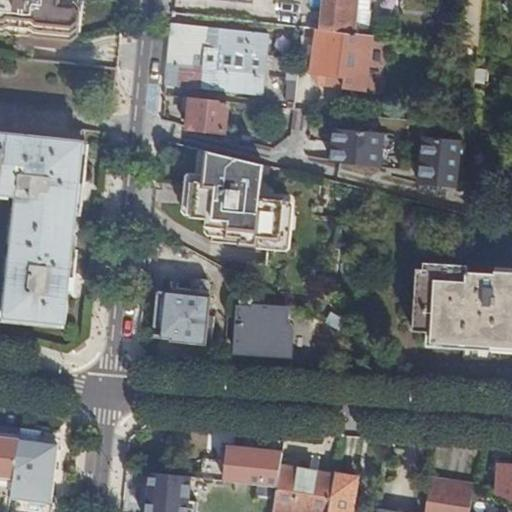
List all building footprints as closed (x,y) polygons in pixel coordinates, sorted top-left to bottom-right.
[(0,0),(0,18),(4,19),(8,16),(36,18),(37,22),(67,25),(70,0),(0,0)] [(368,10),(368,0),(323,0),(321,29),(359,33),(359,28),(361,9),(368,10)] [(478,46),(482,0),(465,0),(462,44),(478,46)] [(370,10),(368,10),(361,9),(359,28),(368,29),(370,10)] [(269,34),(172,23),(166,85),(263,95),(269,34)] [(367,91),(374,35),(359,33),(321,29),(318,29),(312,72),(345,76),(344,88),(367,91)] [(473,95),(476,65),(451,62),(448,93),(473,95)] [(227,133),(230,101),(190,98),(188,129),(227,133)] [(393,164),(394,128),(336,126),(335,163),(393,164)] [(0,195),(18,198),(5,319),(66,325),(86,144),(0,134),(0,195)] [(423,186),(470,187),(471,136),(425,134),(423,186)] [(261,197),(264,164),(207,150),(204,182),(195,181),(192,217),(214,219),(214,227),(228,229),(227,238),(241,240),(242,246),(260,247),(261,240),(282,242),(286,200),(261,197)] [(511,274),(416,268),(412,331),(433,332),(433,340),(511,345),(511,274)] [(194,295),(161,291),(156,336),(173,337),(173,339),(206,343),(210,304),(211,297),(211,286),(208,282),(199,281),(195,284),(194,295)] [(275,350),(293,350),(294,324),(287,324),(288,308),(256,305),(257,296),(242,295),(242,307),(239,307),(237,352),(275,355),(275,350)] [(22,428),(21,439),(21,440),(41,442),(43,431),(22,428)] [(21,439),(0,436),(0,476),(15,478),(21,440),(21,439)] [(41,442),(21,440),(15,478),(12,496),(52,501),(60,444),(41,442)] [(279,486),(283,466),(285,453),(232,448),(228,481),(279,486)] [(511,465),(501,465),(500,496),(511,500),(511,465)] [(330,511),(337,475),(283,466),(279,486),(274,511),(330,511)] [(173,476),(157,474),(153,511),(165,511),(189,511),(192,484),(172,481),(173,476)] [(353,511),(359,478),(337,475),(330,511),(353,511)] [(0,476),(0,494),(12,496),(15,478),(0,476)] [(472,511),(477,486),(432,479),(426,511),(472,511)]
